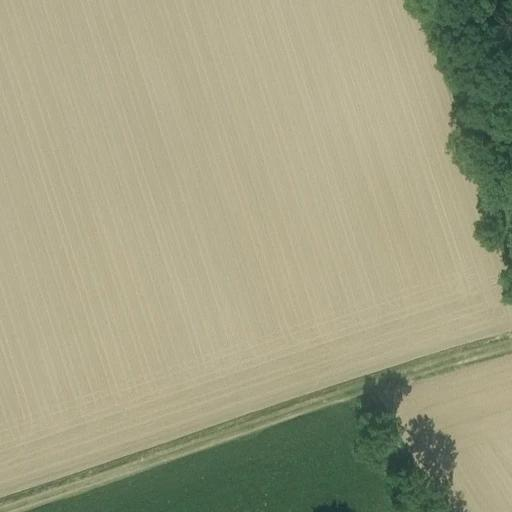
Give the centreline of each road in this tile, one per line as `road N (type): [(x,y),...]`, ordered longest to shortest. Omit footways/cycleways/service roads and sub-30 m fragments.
road 1 (track): [(349,396),(0,510)]
road 2 (track): [(432,511),(349,396),(511,345)]
